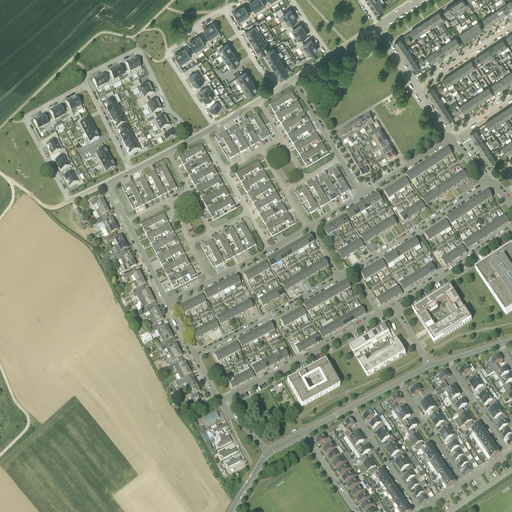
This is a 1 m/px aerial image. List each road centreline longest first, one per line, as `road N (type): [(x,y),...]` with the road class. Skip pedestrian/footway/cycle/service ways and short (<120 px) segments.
road 1 (residential): [(218,401),(378,314)]
road 2 (residential): [(193,139),(139,50),(86,76),(85,85)]
road 3 (residential): [(352,269),(490,179)]
road 4 (residential): [(194,354),(339,276)]
road 5 (residential): [(69,201),(24,118),(85,85)]
road 6 (residential): [(213,127),(168,53),(223,9)]
road 7 (residential): [(393,304),(511,229)]
road 8 (residential): [(350,408),(419,511)]
road 9 (residential): [(397,382),(463,483)]
